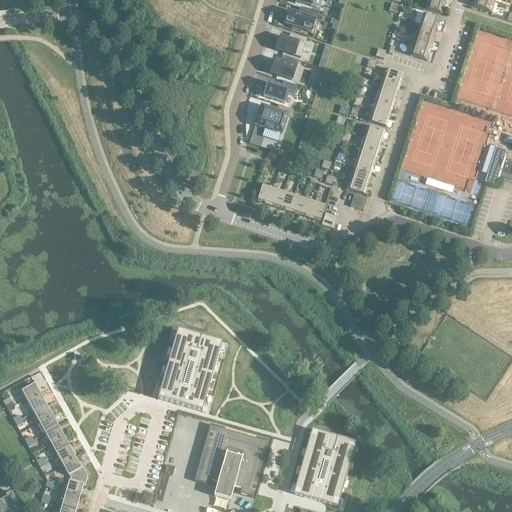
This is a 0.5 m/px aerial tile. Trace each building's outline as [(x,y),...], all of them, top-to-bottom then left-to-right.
[(444,5),(426,0),(424,11),(442,15),(444,5)] [(495,3),(485,0),(477,0),(475,8),(492,14),(495,3)] [(301,16),(287,11),(285,20),(286,20),(284,25),(291,27),(291,29),(300,32),(301,30),(311,34),(315,21),(320,23),(322,16),(303,10),(301,16)] [(440,20),(423,15),(420,25),(437,31),(440,20)] [(437,31),(420,25),(416,36),(433,41),(437,31)] [(280,38),(275,50),(300,59),(307,40),(294,35),(292,42),(280,38)] [(433,41),(416,36),(413,46),(430,52),(433,41)] [(430,52),(413,46),(409,57),(427,62),(430,52)] [(274,61),(270,74),(292,81),(298,62),(282,57),(280,62),(274,61)] [(382,81),(400,86),(403,76),(386,70),(382,81)] [(400,86),(382,81),(379,91),(396,97),(400,86)] [(267,84),(263,97),(284,104),(287,95),(294,97),(297,87),(284,83),(282,88),(267,84)] [(396,97),(379,91),(376,102),(393,107),(396,97)] [(393,107),(376,102),(372,112),(390,118),(393,107)] [(255,126),(265,129),(272,132),(282,135),(288,116),(290,117),(292,111),(278,106),(276,112),(261,107),(255,126)] [(390,118),(372,112),(369,123),(386,128),(390,118)] [(385,133),(367,128),(364,138),(381,143),(385,133)] [(381,143),(364,138),(361,148),(378,154),(381,143)] [(378,154),(361,148),(357,159),(374,164),(378,154)] [(497,150),(495,153),(488,176),(488,177),(485,185),(496,188),(498,180),(511,184),(511,161),(505,160),(507,153),(503,152),(497,150)] [(374,164),(357,159),(354,169),(371,175),(374,164)] [(371,175),(354,169),(350,180),(368,185),(371,175)] [(368,185),(350,180),(347,190),(364,196),(368,185)] [(257,202),(267,206),(273,188),(262,185),(257,202)] [(283,192),(273,188),(267,206),(278,209),(283,192)] [(294,195),(283,192),(278,209),(288,213),(294,195)] [(304,199),(294,195),(288,213),(299,216),(304,199)] [(360,197),(354,195),(350,208),(356,209),(360,197)] [(366,199),(360,197),(356,209),(362,211),(366,199)] [(315,202),(304,199),(299,216),(309,219),(315,202)] [(326,205),(315,202),(309,219),(320,223),(323,213),(326,205)] [(338,218),(325,214),(323,220),(336,224),(338,218)] [(336,224),(323,220),(321,226),(334,230),(336,224)] [(177,332),(158,400),(202,413),(222,344),(177,332)] [(22,392),(28,403),(40,396),(35,385),(22,392)] [(6,393),(0,396),(4,402),(10,399),(6,393)] [(46,406),(40,396),(28,403),(33,413),(46,406)] [(52,416),(46,406),(33,413),(39,424),(52,416)] [(58,427),(52,416),(39,424),(45,434),(58,427)] [(214,497),(230,502),(234,488),(241,490),(239,495),(255,499),(271,443),(210,426),(194,482),(209,486),(210,482),(217,484),(214,497)] [(64,437),(58,427),(45,434),(51,445),(64,437)] [(311,431),(293,495),(301,498),(337,508),(356,443),(327,435),(311,431)] [(69,448),(64,437),(51,445),(57,455),(69,448)] [(75,458),(69,448),(57,455),(62,465),(75,458)] [(81,469),(75,458),(62,465),(69,477),(70,476),(71,479),(70,482),(83,486),(83,487),(85,487),(88,477),(83,468),(81,469)] [(172,476),(174,468),(167,466),(164,474),(172,476)] [(69,481),(66,493),(80,497),(83,487),(83,486),(70,482),(69,481)] [(6,496),(1,499),(7,511),(8,511),(19,506),(11,493),(6,496)] [(80,497),(66,493),(62,505),(77,509),(80,497)]
